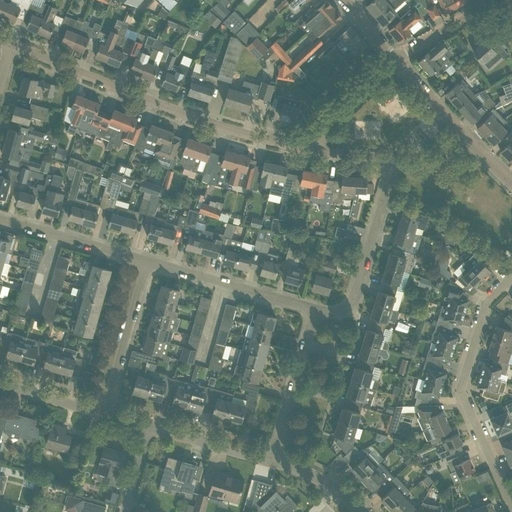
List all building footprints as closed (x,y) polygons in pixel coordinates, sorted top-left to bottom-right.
[(0,0),(0,15),(3,17),(10,0),(0,0)] [(14,22),(21,7),(27,9),(31,0),(10,0),(3,17),(14,22)] [(38,32),(49,5),(44,3),(45,0),(43,0),(31,0),(27,9),(23,19),(29,22),(26,27),(38,32)] [(176,0),(158,0),(169,10),(177,1),(176,0)] [(269,0),(267,0),(258,9),(263,14),(273,4),(269,0)] [(283,0),(279,4),(283,8),(288,3),(291,0),(283,0)] [(291,0),(288,3),(295,11),(305,1),(306,2),(307,0),(291,0)] [(373,0),(367,6),(375,16),(393,0),(373,0)] [(393,0),(375,16),(383,24),(396,13),(393,10),(404,0),(393,0)] [(438,0),(439,0),(439,2),(445,13),(458,6),(455,0),(438,0)] [(327,1),(304,20),(312,29),(334,9),(327,1)] [(218,2),(213,7),(222,17),(228,11),(224,7),(218,2)] [(426,8),(433,20),(440,15),(434,4),(426,8)] [(57,34),(61,26),(52,22),(58,9),(49,5),(38,32),(43,34),(43,36),(47,37),(48,36),(49,37),(51,32),(57,35),(57,34)] [(162,6),(156,15),(164,18),(167,12),(162,6)] [(319,37),(341,17),(334,9),(312,29),(319,37)] [(410,9),(388,29),(399,42),(411,32),(408,29),(420,18),(415,11),(413,13),(410,9)] [(234,11),(222,22),(234,34),(245,22),(234,11)] [(213,14),(207,21),(215,28),(221,21),(213,14)] [(65,16),(61,26),(57,34),(63,36),(61,42),(72,47),(83,20),(78,17),(76,21),(65,16)] [(99,47),(95,57),(107,61),(118,34),(123,21),(118,19),(113,32),(111,31),(109,35),(99,31),(96,39),(97,40),(98,43),(100,44),(99,47)] [(93,28),(87,26),(89,22),(83,20),(72,47),(83,52),(90,36),(95,39),(96,39),(99,31),(101,25),(95,23),(93,28)] [(118,34),(107,61),(112,63),(112,65),(116,66),(117,65),(118,66),(124,50),(129,38),(124,36),(129,23),(123,20),(123,21),(118,34)] [(247,23),(236,34),(246,45),(258,34),(247,23)] [(180,25),(177,31),(184,33),(188,28),(180,25)] [(350,27),(339,36),(339,37),(340,37),(334,42),(330,38),(314,52),(321,59),(336,46),(338,48),(337,49),(337,51),(341,56),(343,56),(351,50),(355,55),(366,45),(350,27)] [(135,41),(131,53),(136,55),(138,56),(140,51),(143,43),(142,43),(145,35),(139,33),(135,41)] [(219,73),(217,78),(230,82),(242,49),(243,45),(236,37),(231,35),(220,67),(218,73),(219,73)] [(257,59),(268,48),(257,37),(246,47),(257,59)] [(319,37),(295,59),(300,64),(324,42),(319,37)] [(129,38),(124,50),(131,53),(135,41),(129,38)] [(136,55),(130,71),(131,71),(131,73),(135,74),(136,73),(141,75),(152,48),(155,41),(147,38),(142,51),(140,51),(138,56),(136,55)] [(446,40),(442,44),(440,41),(417,62),(429,75),(434,71),(438,76),(445,69),(450,65),(451,64),(447,59),(441,65),(435,58),(446,48),(447,49),(451,46),(446,40)] [(508,54),(504,50),(498,42),(497,43),(499,44),(493,50),(485,41),(473,51),(485,65),(498,53),(503,59),(508,54)] [(152,48),(141,75),(146,77),(147,79),(150,80),(152,79),(153,80),(156,71),(157,69),(163,71),(165,66),(167,60),(166,59),(171,48),(164,45),(156,65),(153,64),(158,51),(152,48)] [(280,58),(286,52),(279,45),(273,50),(274,52),(280,58)] [(274,52),(273,50),(270,47),(268,49),(268,48),(257,59),(262,63),(274,52)] [(207,52),(204,60),(213,63),(215,55),(207,52)] [(293,61),(286,52),(280,58),(287,66),(288,65),(293,70),(300,64),(295,59),(293,61)] [(167,72),(162,84),(176,90),(177,88),(180,88),(189,67),(179,63),(178,67),(172,64),(175,57),(170,55),(168,58),(167,60),(165,66),(170,69),(168,73),(167,72)] [(183,55),(180,63),(189,66),(192,58),(183,55)] [(190,79),(192,80),(187,94),(198,98),(208,69),(213,63),(204,60),(200,73),(193,71),(190,79)] [(278,68),(277,76),(287,78),(289,68),(284,63),(278,68)] [(450,65),(445,69),(450,75),(455,70),(450,65)] [(298,67),(297,68),(293,71),(300,79),(305,74),(298,67)] [(475,67),(470,72),(474,77),(479,72),(475,67)] [(208,69),(198,98),(209,102),(214,86),(212,85),(214,78),(217,79),(217,78),(219,73),(218,73),(208,69)] [(24,77),(19,92),(29,95),(33,96),(35,88),(44,91),(43,95),(51,97),(52,94),(54,87),(54,85),(24,77)] [(461,79),(444,94),(445,94),(447,93),(451,98),(450,99),(459,108),(474,95),(470,90),(466,86),(466,85),(461,79)] [(241,91),(229,87),(224,104),(247,111),(251,98),(256,100),(257,97),(270,101),(274,85),(261,81),(260,85),(244,80),(241,91)] [(474,95),(459,108),(471,123),(494,103),(489,96),(483,91),(474,95)] [(511,92),(506,94),(499,97),(502,106),(511,100),(511,92)] [(73,104),(71,108),(76,110),(67,132),(74,134),(77,126),(89,99),(77,94),(73,104)] [(275,95),(274,98),(271,108),(282,111),(280,118),(295,122),(300,101),(275,95)] [(89,99),(77,126),(84,129),(96,135),(105,113),(97,110),(100,104),(89,99)] [(12,119),(22,121),(29,123),(31,117),(46,121),(49,109),(33,104),(31,111),(15,106),(12,119)] [(105,113),(96,135),(109,140),(105,148),(111,150),(113,144),(125,114),(114,109),(111,116),(105,113)] [(476,128),(485,136),(501,120),(503,119),(493,109),(482,118),(484,120),(483,120),(476,128)] [(125,114),(113,144),(120,147),(123,140),(135,145),(142,126),(135,123),(137,119),(125,114)] [(501,120),(485,136),(493,144),(507,131),(502,126),(505,124),(506,122),(503,119),(501,120)] [(135,145),(134,147),(143,150),(141,155),(151,159),(162,128),(151,124),(149,128),(142,126),(135,145)] [(162,128),(150,162),(169,169),(170,168),(172,163),(173,158),(177,149),(180,140),(172,137),(174,133),(162,128)] [(511,129),(504,138),(509,143),(500,151),(509,160),(511,159),(511,160),(511,129)] [(9,130),(5,142),(26,148),(29,137),(30,136),(29,135),(27,135),(18,132),(9,130)] [(30,130),(29,135),(30,136),(29,137),(35,138),(42,140),(56,144),(57,137),(30,130)] [(182,173),(188,175),(200,142),(188,138),(185,148),(183,152),(189,154),(184,168),(182,173)] [(5,142),(2,154),(11,157),(23,160),(23,159),(24,155),(30,157),(32,150),(26,148),(5,142)] [(200,142),(188,175),(194,178),(196,173),(203,175),(201,180),(208,183),(217,154),(210,152),(211,146),(200,142)] [(57,147),(54,157),(61,160),(64,150),(57,147)] [(217,154),(208,183),(228,188),(229,183),(237,154),(226,151),(224,157),(217,154)] [(241,186),(250,188),(256,165),(248,163),(249,157),(248,156),(244,155),(242,156),(237,154),(229,183),(230,183),(236,185),(240,171),(246,172),(241,186)] [(23,160),(21,166),(39,171),(47,173),(49,165),(50,163),(42,160),(41,163),(41,164),(23,159),(23,160)] [(250,188),(257,190),(259,183),(271,186),(271,184),(276,164),(270,163),(270,161),(266,160),(265,162),(264,161),(262,167),(256,165),(250,188)] [(21,166),(9,163),(9,164),(7,163),(3,177),(0,176),(0,197),(4,198),(12,173),(18,175),(21,167),(20,167),(21,166)] [(85,163),(82,170),(91,173),(94,166),(85,163)] [(271,186),(267,200),(279,203),(281,196),(289,198),(291,190),(294,174),(287,173),(288,167),(287,167),(286,165),(282,164),(281,165),(276,164),(271,184),(271,186)] [(21,166),(17,180),(26,182),(30,169),(21,166)] [(81,170),(82,169),(77,168),(76,168),(67,200),(74,202),(73,206),(72,206),(71,209),(69,219),(81,222),(87,201),(80,199),(75,198),(83,170),(81,170)] [(120,183),(124,173),(116,170),(111,169),(107,178),(120,183)] [(168,171),(164,187),(169,189),(173,172),(168,170),(168,171)] [(302,176),(294,174),(291,190),(299,192),(301,185),(312,187),(315,172),(303,170),(302,176)] [(310,196),(309,202),(310,202),(314,203),(315,203),(320,204),(319,210),(329,211),(331,201),(334,181),(326,180),(327,175),(315,172),(312,187),(310,196)] [(130,176),(124,173),(120,183),(132,187),(135,179),(130,177),(130,176)] [(44,186),(41,198),(45,199),(42,211),(57,215),(61,202),(63,193),(56,191),(57,186),(60,186),(63,177),(53,174),(53,175),(47,174),(47,177),(44,186)] [(342,182),(334,181),(331,201),(342,202),(342,198),(353,199),(354,177),(342,176),(342,182)] [(367,178),(354,177),(353,199),(352,206),(352,208),(350,216),(356,217),(360,202),(357,201),(357,199),(358,192),(372,193),(373,184),(366,183),(367,178)] [(106,209),(114,181),(108,179),(100,205),(87,201),(81,222),(94,226),(97,213),(99,207),(106,209)] [(145,192),(144,192),(151,195),(158,197),(159,195),(162,187),(162,186),(143,179),(139,190),(145,192)] [(113,211),(111,216),(108,226),(121,230),(127,208),(115,205),(122,184),(120,183),(114,181),(106,209),(113,211)] [(20,190),(19,194),(17,204),(31,208),(34,196),(41,198),(44,186),(38,184),(36,188),(30,186),(28,193),(20,190)] [(162,187),(159,195),(166,198),(169,189),(164,187),(162,187)] [(127,208),(121,230),(133,233),(137,220),(140,212),(146,214),(151,195),(144,192),(138,212),(127,208)] [(151,195),(146,214),(153,216),(154,216),(160,198),(158,197),(151,195)] [(198,212),(199,213),(199,212),(218,219),(222,210),(202,203),(198,212)] [(191,228),(189,235),(185,248),(198,251),(204,230),(195,228),(199,213),(198,212),(189,209),(188,212),(187,217),(184,226),(191,228)] [(414,233),(416,226),(421,228),(423,227),(426,216),(403,209),(398,228),(414,233)] [(150,227),(147,237),(160,240),(165,222),(165,220),(154,216),(153,216),(150,227)] [(165,222),(160,240),(172,244),(176,232),(182,234),(184,226),(187,217),(182,216),(180,216),(177,225),(165,222)] [(250,225),(260,228),(262,220),(252,217),(250,225)] [(272,230),(280,232),(283,220),(275,219),(272,230)] [(224,234),(223,236),(232,239),(236,225),(227,222),(226,227),(224,234)] [(337,227),(334,236),(342,238),(344,229),(337,227)] [(398,228),(392,247),(408,252),(411,243),(419,245),(421,235),(414,233),(398,228)] [(204,230),(198,251),(210,255),(217,257),(223,236),(224,234),(214,232),(204,229),(204,230)] [(241,247),(235,266),(248,270),(248,268),(255,269),(259,255),(263,242),(265,236),(266,230),(259,229),(253,251),(241,247)] [(343,239),(348,240),(358,243),(360,235),(345,231),(343,239)] [(437,232),(435,239),(445,242),(447,235),(437,232)] [(0,250),(7,252),(12,254),(14,249),(8,247),(9,241),(11,236),(5,234),(4,240),(0,238),(0,250)] [(447,235),(445,242),(453,244),(455,237),(447,235)] [(263,242),(259,255),(266,257),(265,260),(264,260),(263,264),(260,273),(275,278),(277,268),(281,257),(267,253),(270,244),(269,244),(263,242)] [(235,266),(241,247),(228,244),(225,254),(223,263),(235,266)] [(290,245),(284,265),(289,266),(288,271),(285,281),(298,285),(301,275),(303,269),(296,267),(300,255),(294,253),(296,247),(290,245)] [(402,271),(409,273),(410,272),(411,272),(412,266),(411,266),(411,265),(414,266),(415,262),(412,261),(413,261),(414,261),(416,256),(415,255),(415,254),(408,252),(392,247),(386,266),(402,271)] [(29,258),(40,262),(43,251),(32,248),(29,258)] [(478,250),(466,263),(471,267),(483,279),(491,271),(486,266),(491,262),(484,255),(481,253),(478,250)] [(57,261),(55,266),(66,269),(69,258),(58,255),(57,261)] [(29,258),(29,259),(20,256),(19,266),(27,266),(26,269),(37,272),(40,262),(29,258)] [(446,270),(449,260),(442,258),(438,271),(449,278),(451,274),(446,270)] [(0,261),(0,273),(6,275),(9,264),(4,262),(0,261)] [(87,269),(85,275),(107,281),(110,270),(94,266),(94,264),(84,261),(82,267),(87,269)] [(310,271),(307,281),(313,283),(312,288),(328,293),(336,265),(326,262),(321,261),(319,268),(325,270),(324,274),(317,272),(316,273),(310,271)] [(458,276),(456,278),(458,280),(465,287),(470,283),(475,288),(483,279),(471,267),(471,268),(464,261),(462,264),(462,267),(464,269),(458,276)] [(55,266),(52,277),(63,280),(66,269),(55,266)] [(380,286),(397,291),(402,271),(386,266),(380,286)] [(34,283),(37,272),(26,269),(23,280),(34,283)] [(85,280),(83,286),(104,292),(107,281),(85,275),(90,276),(88,282),(85,280)] [(49,288),(60,291),(63,280),(52,277),(49,288)] [(432,281),(424,279),(421,286),(429,289),(432,281)] [(31,293),(34,283),(23,280),(20,290),(31,293)] [(156,298),(176,303),(179,290),(160,285),(161,286),(157,298),(156,298)] [(101,302),(104,292),(83,286),(82,286),(81,289),(78,288),(76,295),(101,302)] [(380,286),(374,305),(391,310),(397,312),(403,293),(397,291),(380,286)] [(449,300),(447,307),(464,312),(467,300),(461,298),(463,292),(453,289),(447,287),(444,299),(449,300)] [(57,302),(60,291),(49,288),(46,299),(57,302)] [(27,304),(31,293),(20,290),(17,301),(27,304)] [(79,296),(76,307),(77,307),(98,313),(101,302),(79,296)] [(201,296),(197,310),(207,313),(211,299),(201,296)] [(153,310),(153,311),(177,317),(179,312),(174,311),(176,303),(156,298),(157,299),(154,311),(153,310)] [(46,299),(43,310),(54,313),(56,307),(57,302),(46,299)] [(27,304),(17,301),(13,312),(24,315),(27,304)] [(232,320),(233,316),(236,306),(226,304),(222,317),(232,320)] [(374,305),(368,324),(385,329),(388,319),(395,321),(396,321),(398,312),(397,312),(391,310),(374,305)] [(95,324),(98,313),(77,307),(76,312),(79,313),(77,319),(95,324)] [(438,317),(436,324),(452,328),(454,322),(460,324),(464,312),(447,307),(443,318),(438,317)] [(256,316),(254,325),(272,330),(276,318),(259,313),(260,311),(254,309),(252,315),(256,316)] [(52,320),(54,313),(43,310),(40,320),(51,323),(52,320)] [(193,322),(203,325),(207,313),(197,310),(193,322)] [(149,323),(176,331),(180,318),(177,317),(153,311),(154,311),(150,323),(149,323)] [(495,326),(492,338),(511,344),(511,321),(505,316),(501,328),(495,326)] [(229,332),(232,320),(222,317),(219,329),(229,332)] [(95,324),(77,319),(76,325),(72,323),(70,329),(92,336),(95,324)] [(189,335),(200,338),(203,325),(193,322),(189,335)] [(146,336),(170,342),(173,330),(176,331),(149,323),(150,324),(147,336),(146,335),(146,336)] [(248,324),(245,336),(250,338),(269,343),(272,330),(254,325),(254,326),(248,324)] [(368,324),(362,343),(387,351),(389,345),(387,342),(392,331),(385,329),(368,324)] [(436,324),(434,330),(439,332),(436,343),(453,348),(456,337),(450,335),(452,328),(436,324)] [(226,345),(229,332),(219,329),(215,342),(226,345)] [(8,331),(1,353),(7,354),(6,356),(20,360),(25,344),(18,342),(20,335),(8,331)] [(186,347),(196,350),(200,338),(189,335),(186,347)] [(142,348),(142,349),(143,349),(152,352),(160,354),(159,357),(166,359),(167,355),(167,354),(170,342),(146,336),(146,337),(144,336),(142,342),(144,343),(143,348),(142,348)] [(250,338),(247,350),(265,355),(267,356),(270,343),(269,343),(250,338)] [(493,358),(508,363),(510,353),(511,353),(511,344),(492,338),(488,350),(490,351),(488,357),(493,358)] [(25,344),(20,360),(33,364),(33,362),(39,364),(43,350),(45,342),(33,339),(31,346),(25,344)] [(222,357),(226,345),(215,342),(212,354),(222,357)] [(357,361),(373,366),(377,354),(381,355),(382,358),(385,358),(388,357),(389,354),(387,351),(362,343),(359,355),(361,356),(359,361),(357,361)] [(428,349),(425,360),(438,364),(440,358),(443,359),(449,361),(453,348),(436,343),(434,351),(428,349)] [(43,350),(39,364),(44,365),(44,367),(57,371),(62,353),(64,348),(51,344),(49,350),(48,349),(48,351),(43,350)] [(183,346),(179,359),(182,360),(192,363),(196,350),(186,347),(183,346)] [(77,376),(82,359),(75,357),(77,350),(64,347),(64,348),(57,371),(77,376)] [(403,347),(401,353),(410,355),(412,349),(403,347)] [(237,361),(262,368),(265,355),(242,349),(241,349),(237,361)] [(143,361),(150,363),(149,367),(146,367),(144,377),(137,375),(132,392),(147,396),(151,379),(158,357),(145,354),(143,361)] [(222,357),(212,354),(209,367),(219,370),(222,357)] [(484,363),(481,374),(499,380),(501,373),(505,375),(509,363),(508,363),(492,358),(490,365),(484,363)] [(423,367),(422,371),(427,373),(425,380),(442,385),(445,373),(439,371),(436,370),(438,364),(425,360),(423,367)] [(233,375),(248,379),(258,382),(262,368),(237,361),(233,375)] [(368,387),(377,389),(379,381),(371,378),(374,367),(373,366),(357,361),(357,362),(361,363),(359,368),(355,367),(351,381),(368,387)] [(83,371),(81,377),(89,379),(91,373),(83,371)] [(481,395),(497,400),(500,393),(502,394),(506,382),(481,374),(477,387),(483,389),(481,395)] [(147,396),(161,400),(162,396),(168,398),(173,379),(166,377),(165,383),(151,379),(147,396)] [(438,397),(442,385),(425,380),(419,378),(415,389),(416,390),(414,397),(420,399),(418,405),(429,405),(430,401),(427,400),(429,394),(438,397)] [(189,383),(173,379),(168,398),(173,400),(172,404),(186,408),(193,384),(189,383)] [(351,381),(347,396),(351,397),(349,403),(362,407),(369,409),(373,395),(366,393),(368,387),(351,381)] [(259,386),(250,384),(243,382),(241,389),(249,391),(245,406),(232,402),(234,394),(233,394),(226,419),(241,423),(245,408),(252,411),(259,386)] [(193,385),(193,384),(186,408),(201,412),(202,408),(207,409),(213,388),(207,387),(206,390),(201,388),(201,386),(200,385),(198,384),(196,384),(194,385),(193,386),(193,385)] [(395,386),(393,393),(398,395),(401,387),(395,386)] [(233,394),(213,388),(207,409),(213,411),(212,415),(226,419),(233,394)] [(483,401),(478,403),(482,412),(487,410),(483,401)] [(511,401),(501,406),(503,412),(490,418),(497,435),(511,428),(511,401)] [(356,427),(362,407),(349,403),(347,409),(343,407),(339,421),(356,427)] [(442,410),(439,412),(433,414),(432,411),(431,411),(431,405),(429,405),(418,405),(418,406),(415,406),(415,412),(418,412),(420,417),(417,418),(423,431),(431,427),(446,420),(442,410)] [(0,409),(0,417),(6,420),(4,427),(5,428),(21,432),(19,438),(37,443),(43,422),(33,419),(0,409)] [(451,430),(446,420),(431,427),(423,431),(428,441),(430,440),(432,445),(437,442),(442,440),(439,435),(451,430)] [(353,437),(356,427),(339,421),(334,436),(337,436),(335,443),(346,454),(354,446),(353,444),(355,438),(353,437)] [(391,423),(388,433),(394,433),(396,425),(391,423)] [(52,424),(50,434),(47,445),(67,450),(70,437),(62,434),(64,427),(52,424)] [(438,453),(441,459),(453,454),(450,448),(462,443),(458,433),(442,440),(446,450),(438,453)] [(506,455),(511,451),(511,433),(511,434),(511,439),(501,445),(506,455)] [(102,481),(105,482),(114,484),(123,453),(104,447),(99,462),(100,462),(98,472),(104,474),(102,481)] [(360,452),(351,461),(355,465),(352,468),(362,479),(378,464),(364,449),(360,452)] [(373,449),(369,453),(378,463),(383,458),(373,449)] [(408,454),(404,458),(408,463),(412,458),(409,455),(408,454)] [(455,471),(458,477),(474,470),(469,459),(460,463),(457,456),(446,461),(451,472),(455,471)] [(158,491),(168,493),(172,478),(183,481),(180,491),(192,494),(197,478),(192,477),(196,465),(168,457),(158,491)] [(380,462),(378,464),(362,479),(372,490),(375,487),(380,492),(396,477),(396,476),(394,478),(380,462)] [(426,466),(425,469),(426,472),(429,473),(432,472),(433,469),(432,466),(429,465),(426,466)] [(209,494),(230,500),(232,495),(239,497),(243,482),(229,478),(230,474),(216,470),(209,494)] [(486,471),(481,474),(484,480),(489,478),(486,471)] [(427,475),(422,480),(427,486),(433,481),(427,475)] [(410,491),(396,477),(380,492),(384,495),(381,498),(391,510),(404,497),(410,491)] [(272,485),(258,481),(255,491),(251,507),(255,511),(259,511),(262,509),(264,511),(273,511),(275,511),(289,511),(297,505),(287,495),(281,500),(271,489),(272,485)] [(195,506),(193,511),(204,511),(209,497),(199,494),(195,506)] [(70,497),(66,509),(77,511),(104,511),(106,507),(82,500),(70,497)] [(404,497),(391,510),(393,511),(416,511),(418,510),(414,508),(404,497)] [(418,510),(416,511),(436,511),(438,506),(424,503),(423,502),(418,510)] [(454,509),(453,511),(472,511),(468,502),(454,509)] [(482,506),(472,511),(495,511),(491,502),(482,506)]
